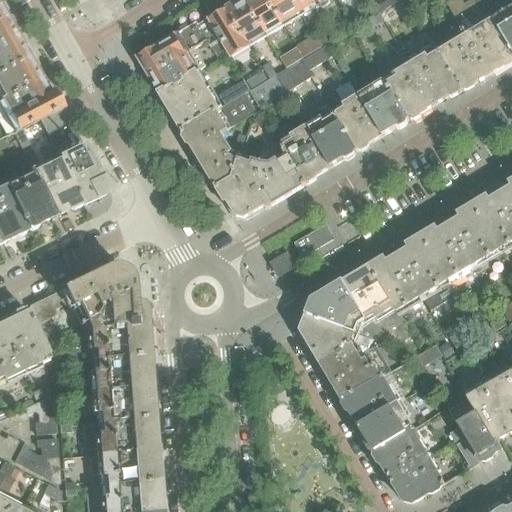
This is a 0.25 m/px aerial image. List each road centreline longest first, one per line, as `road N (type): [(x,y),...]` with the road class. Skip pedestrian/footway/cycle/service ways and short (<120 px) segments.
road 1 (residential): [(511,91),(208,266)]
road 2 (residential): [(268,311),(511,163)]
road 3 (residential): [(268,311),(385,511)]
road 4 (residential): [(175,308),(188,511)]
road 5 (residential): [(238,511),(226,317)]
road 6 (residential): [(161,215),(70,57)]
road 7 (residential): [(0,294),(161,215)]
